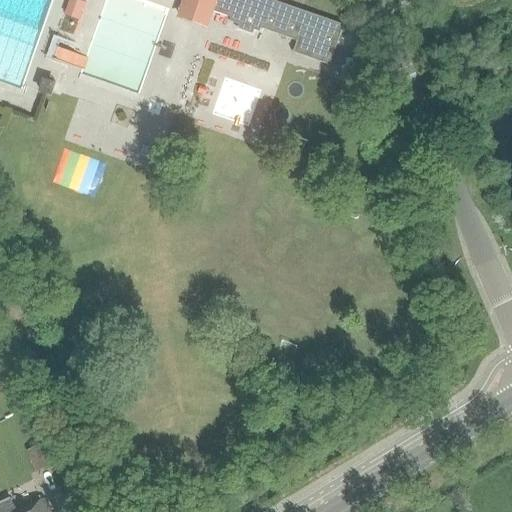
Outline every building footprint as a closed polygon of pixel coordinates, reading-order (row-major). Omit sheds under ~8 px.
[(179,0),(182,1),(177,18),(192,23),(208,29),(213,12),(230,18),(228,22),(259,32),(260,29),(295,41),(291,52),(329,65),(343,25),(303,11),(270,0),(179,0)] [(42,80),(37,93),(44,95),(47,96),(51,98),(52,94),(55,85),(42,80)] [(50,466),(42,446),(27,452),(36,472),(50,466)] [(85,452),(75,456),(84,476),(94,472),(85,452)] [(48,511),(42,500),(29,507),(23,495),(0,507),(0,511),(48,511)]
